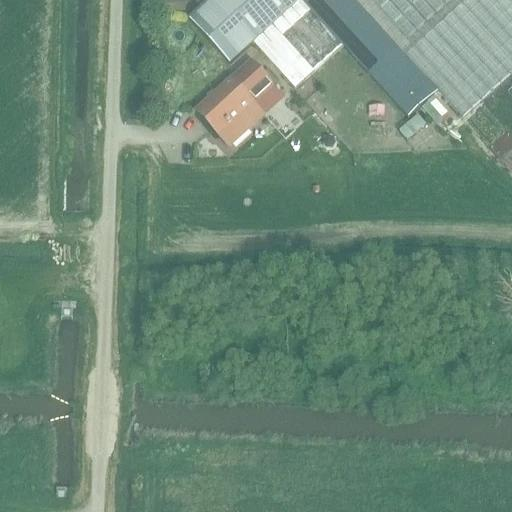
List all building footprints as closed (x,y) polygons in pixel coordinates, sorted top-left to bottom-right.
[(302,2),(299,0),(213,0),(190,22),(228,66),(253,45),(254,46),(302,2)] [(304,0),(302,2),(342,47),(382,91),(409,120),(417,112),(419,111),(438,93),(396,48),(352,0),(304,0)] [(511,0),(352,0),(396,48),(438,93),(462,120),(511,73),(511,0)] [(302,2),(254,46),(294,91),(342,47),(302,2)] [(252,63),(197,113),(228,148),(251,127),(241,116),(253,105),(263,116),(283,98),(278,93),(280,92),(278,90),(277,91),(273,87),(252,63)]
